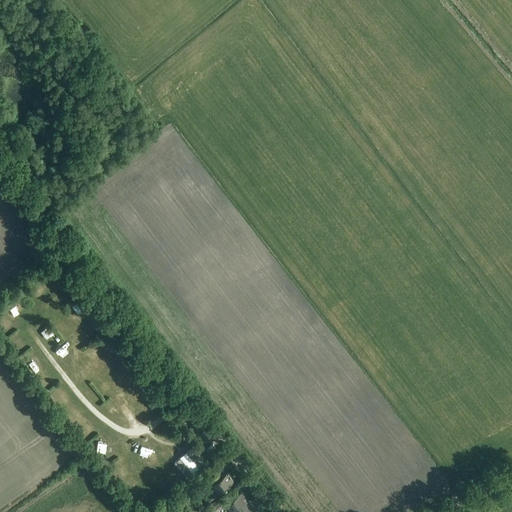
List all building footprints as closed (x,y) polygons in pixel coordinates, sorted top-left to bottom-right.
[(32,296),(40,290),(35,284),(27,290),(32,296)] [(52,328),(58,334),(67,327),(61,320),(52,328)] [(10,341),(15,349),(25,343),(20,334),(10,341)] [(116,341),(112,344),(118,352),(122,349),(116,341)] [(41,383),(49,375),(45,370),(36,378),(41,383)] [(94,388),(100,397),(109,391),(103,382),(94,388)] [(53,386),(47,394),(56,399),(61,392),(53,386)] [(150,403),(141,408),(146,417),(155,412),(150,403)] [(66,413),(76,418),(81,409),(71,404),(66,413)] [(85,432),(91,420),(82,416),(76,428),(85,432)] [(94,440),(93,452),(104,453),(106,441),(94,440)] [(174,462),(186,478),(205,463),(193,448),(174,462)] [(120,481),(127,474),(120,468),(113,475),(120,481)] [(173,473),(165,476),(169,485),(176,482),(173,473)] [(202,492),(206,489),(210,486),(217,494),(234,482),(227,473),(215,482),(211,477),(198,487),(202,492)] [(155,487),(148,490),(151,498),(158,496),(155,487)] [(225,504),(231,511),(233,511),(248,500),(241,491),(225,504)] [(181,511),(188,505),(180,496),(173,503),(181,511)] [(248,500),(233,511),(249,511),(255,508),(248,500)] [(212,511),(216,511),(223,506),(220,502),(210,509),(212,511)]
